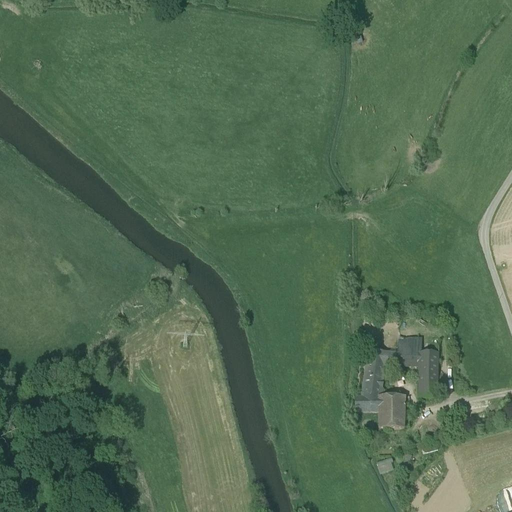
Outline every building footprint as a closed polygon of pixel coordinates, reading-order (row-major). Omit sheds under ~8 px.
[(419,355),(419,345),(397,345),(397,354),(404,355),(419,355)] [(384,365),(404,366),(404,355),(397,354),(369,354),(367,365),(384,365)] [(419,355),(404,355),(404,366),(418,366),(419,355)] [(438,355),(419,355),(418,366),(418,400),(437,400),(438,355)] [(380,399),(384,365),(367,365),(362,399),(380,399)] [(378,414),(380,399),(362,399),(354,399),(355,414),(378,414)] [(380,399),(378,414),(404,414),(405,407),(409,407),(409,399),(380,399)] [(404,431),(404,414),(378,414),(378,431),(404,431)] [(376,475),(392,472),(390,461),(374,464),(376,475)]
